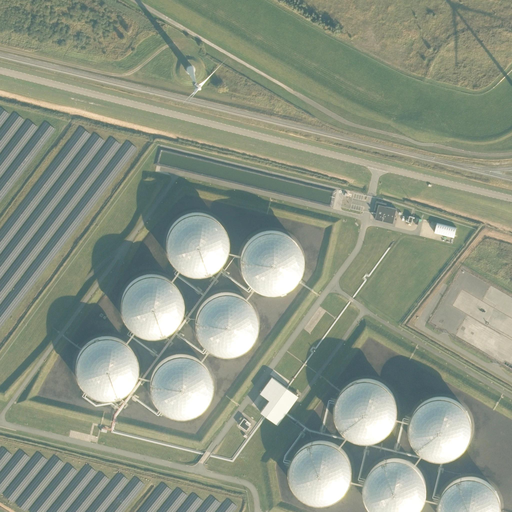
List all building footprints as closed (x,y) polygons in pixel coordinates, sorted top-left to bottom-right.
[(393,223),(396,208),(385,206),(386,203),(376,200),(374,210),(376,211),(374,218),(393,223)] [(181,218),(177,222),(173,226),(171,231),(169,236),(168,242),(168,247),(170,253),(172,258),(175,263),(179,267),(184,270),(189,272),(195,273),(200,274),(206,273),(211,271),(216,268),(221,265),(224,260),(227,255),(229,250),(229,244),(229,239),(228,233),(226,228),(222,223),(218,219),(214,216),(208,214),(203,213),(197,213),(192,213),(186,215),(181,218)] [(437,223),(434,232),(454,237),(456,227),(437,223)] [(255,235),(251,238),(247,242),(245,247),(243,253),(242,258),(242,264),(243,269),(246,275),(249,279),(253,283),(257,287),(262,289),(268,290),(274,291),(279,290),(285,288),(290,285),(294,282),(298,278),(301,273),(302,267),(303,262),(303,256),(302,251),(300,245),(296,241),(292,237),(288,233),(283,231),(277,230),(271,229),(266,230),(260,232),(255,235)] [(130,282),(127,287),(124,292),(121,297),(121,303),(121,309),(122,315),(124,320),(128,325),(132,329),(137,332),(142,334),(148,336),(153,336),(159,335),(165,333),(170,330),(174,326),(177,321),(180,316),(182,310),(182,304),(181,298),(179,293),(177,288),(173,283),(168,280),(163,277),(158,275),(152,274),(146,275),(140,276),(135,279),(130,282)] [(207,298),(203,301),(199,306),(196,311),(195,317),(194,322),(194,328),(196,334),(199,339),(202,344),(207,348),(212,350),(217,352),(223,353),(229,353),(235,352),(240,349),(245,346),(249,342),(252,337),(254,331),(255,326),(255,320),(254,314),(252,309),(249,304),(245,300),(240,296),(235,294),(229,292),(223,292),(218,293),(212,295),(207,298)] [(87,341),(83,345),(79,349),(77,354),(75,360),(75,365),(75,371),(77,377),(79,382),(82,386),(86,390),(91,393),(97,395),(102,396),(108,396),(113,396),(119,394),(123,391),(128,387),(131,382),(134,377),(135,372),(136,366),(136,361),(134,355),(132,350),(128,346),(124,342),(119,339),(114,337),(109,335),(103,335),(97,336),(92,338),(87,341)] [(161,359),(157,363),(153,368),(151,373),(149,378),(149,384),(149,390),(151,395),(153,400),(157,405),(161,408),(166,411),(171,413),(177,414),(182,414),(188,413),(193,411),(198,408),(202,405),(206,400),(208,395),(210,390),(210,384),(210,378),(208,373),(206,368),(202,363),(198,359),(193,356),(188,354),(182,353),(177,353),(171,354),(166,356),(161,359)] [(266,415),(276,423),(284,412),(297,394),(287,387),(270,375),(258,392),(268,399),(260,410),(266,415)] [(348,384),(344,387),(340,392),(338,397),(336,402),(335,408),(335,413),(336,419),(339,424),(342,429),(346,433),(350,436),(356,438),(361,439),(367,440),(372,439),(378,437),(383,435),(387,431),(391,427),(394,422),(395,416),(396,411),(396,405),(395,400),(393,394),(389,390),(385,386),(381,383),(376,380),(370,379),(364,379),(359,379),(353,381),(348,384)] [(423,402),(418,406),(415,410),(412,415),(410,420),(409,426),(409,431),(410,437),(412,442),(415,447),(419,451),(423,454),(428,457),(434,458),(439,459),(445,458),(450,457),(456,454),(460,451),(464,447),(467,442),(469,436),(470,431),(470,425),(469,420),(467,414),(464,410),(460,405),(455,402),(450,400),(445,398),(439,398),(433,398),(428,400),(423,402)] [(239,425),(246,430),(249,425),(245,422),(247,420),(244,418),(239,425)] [(305,445),(300,448),(297,452),(294,457),(292,462),(291,468),(291,474),(292,479),(294,484),(297,489),(301,493),(305,497),(310,499),(316,501),(321,501),(327,501),(332,499),(338,497),(342,493),(346,489),(349,484),(351,479),(352,473),(352,468),(351,462),(349,457),(346,452),(342,448),(337,444),(332,442),(327,440),(321,440),(315,441),(310,442),(305,445)] [(379,463),(374,467),(370,471),(367,476),(365,481),(364,486),(364,492),(365,498),(367,503),(370,508),(374,511),(415,511),(416,511),(419,507),(422,503),(424,497),(425,492),(425,486),(424,481),(422,475),(419,471),(415,466),(411,463),(406,460),(400,459),(395,458),(389,459),(384,461),(379,463)] [(453,481),(448,484),(444,488),(441,493),(439,498),(438,504),(438,510),(438,511),(498,511),(499,510),(499,505),(498,499),(496,494),(493,489),(489,485),(485,481),(480,479),(475,477),(469,476),(463,477),(458,478),(453,481)]
